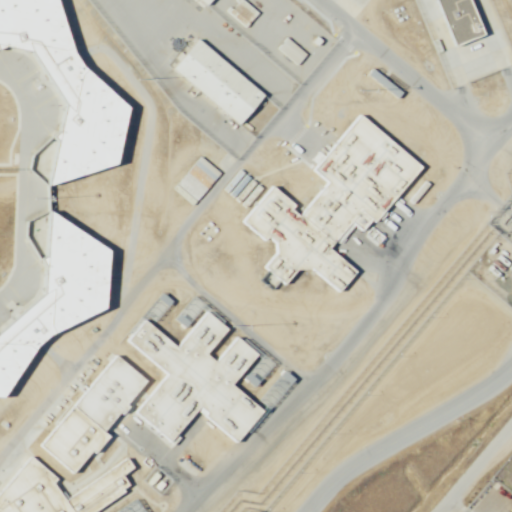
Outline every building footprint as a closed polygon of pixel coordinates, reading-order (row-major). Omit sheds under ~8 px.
[(81,70),(124,107),(111,163),(44,186),(28,170),(32,152),(57,130),(61,106),(28,51),(1,45),(0,45),(0,0),(53,0),(67,48),(81,70)] [(466,0),(480,35),(452,45),(433,0),(466,0)] [(195,39),(261,95),(235,125),(170,69),(195,39)] [(276,50),(296,66),(305,54),(285,39),(276,50)] [(372,222),(417,169),(358,118),(313,170),(326,181),(296,217),(289,210),(293,205),(268,184),(236,222),(261,243),(265,238),(277,248),(261,267),(281,285),(300,263),(334,292),(351,272),(325,249),(358,210),(372,222)] [(199,155),(220,174),(195,202),(174,183),(199,155)] [(0,392),(29,349),(49,333),(100,308),(103,250),(45,211),(25,221),(24,238),(41,266),(40,293),(0,329),(0,392)] [(204,313),(224,330),(204,354),(213,361),(233,338),(252,355),(227,385),(258,411),(233,440),(195,408),(166,442),(130,412),(163,374),(123,339),(141,318),(175,347),(204,313)] [(113,355),(143,381),(100,431),(106,436),(92,453),(89,450),(69,473),(37,446),(113,355)] [(285,369),(257,402),(267,410),(294,377),(285,369)] [(93,511),(0,511),(0,488),(28,455),(55,478),(49,484),(63,501),(125,459),(131,469),(120,476),(126,485),(119,489),(121,493),(93,511)] [(141,511),(135,501),(117,511),(141,511)]
